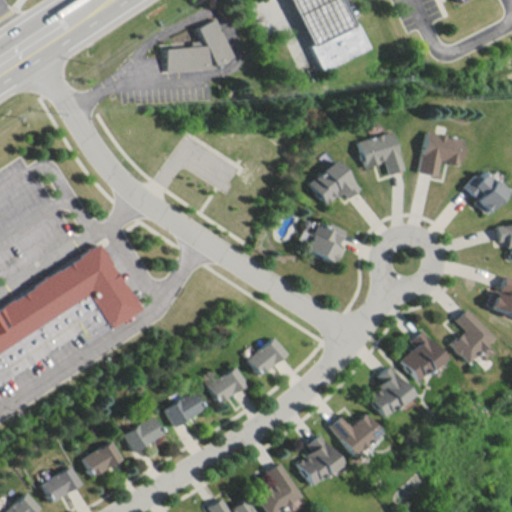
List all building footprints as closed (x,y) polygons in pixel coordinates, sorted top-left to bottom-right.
[(294,0),(347,0),(359,22),(316,43),(294,0)] [(471,0),(459,8),(454,0),(471,0)] [(193,33),(218,20),(241,63),(224,72),(169,77),(167,55),(203,51),(193,33)] [(313,45),(316,43),(359,22),(371,47),(325,70),(313,45)] [(385,173),(400,169),(390,130),(355,139),(362,166),(382,161),(385,173)] [(436,159),(455,164),(461,138),(424,130),(415,170),(433,174),(436,159)] [(306,179),(322,204),(341,191),(344,196),(356,189),(336,159),(306,179)] [(481,213),(504,189),(483,170),(475,178),(471,174),(459,185),(473,198),(470,202),(481,213)] [(342,229),(328,222),(325,228),(315,224),(303,249),(332,262),(339,247),(335,245),(342,229)] [(511,258),(511,222),(492,225),(494,241),(503,240),(505,259),(511,258)] [(0,354),(0,308),(105,239),(107,244),(142,292),(150,308),(120,329),(95,291),(0,354)] [(511,279),(497,274),(485,308),(511,317),(511,313),(511,279)] [(462,362),(489,337),(461,307),(449,318),(459,329),(444,343),(462,362)] [(404,340),(410,346),(395,359),(414,380),(440,355),(416,329),(404,340)] [(257,374),(283,352),(269,335),(243,358),(257,374)] [(244,382),(232,365),(203,384),(215,402),(244,382)] [(380,416),(408,393),(385,365),(372,375),(378,382),(363,395),(380,416)] [(160,405),(169,424),(200,410),(191,391),(160,405)] [(325,424),(350,455),(379,432),(362,411),(345,424),(337,414),(325,424)] [(119,430),(128,449),(159,435),(151,416),(119,430)] [(302,443),(307,450),(292,462),(309,484),(338,463),(316,433),(302,443)] [(119,460),(110,440),(78,455),(87,474),(119,460)] [(263,511),(269,511),(298,496),(277,461),(262,470),(269,483),(252,493),(263,511)] [(78,482),(67,464),(37,482),(48,500),(78,482)] [(29,511),(37,505),(21,490),(0,511),(29,511)] [(209,511),(252,511),(245,497),(225,508),(219,497),(205,504),(209,511)]
